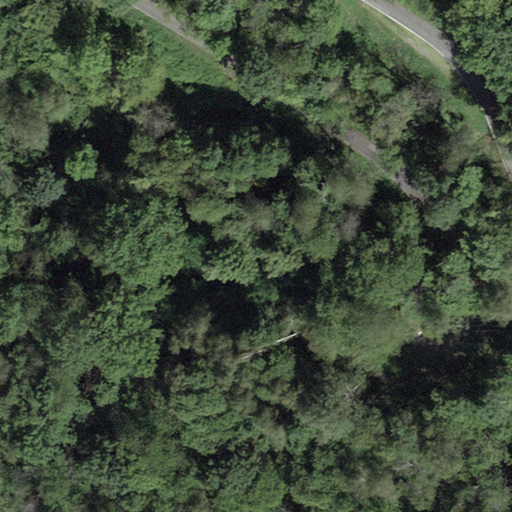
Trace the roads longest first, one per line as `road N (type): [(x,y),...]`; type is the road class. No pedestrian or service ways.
road 1 (tertiary): [(127,0),(359,142),(476,249),(511,265)]
road 2 (tertiary): [(511,154),(466,69),(376,0)]
